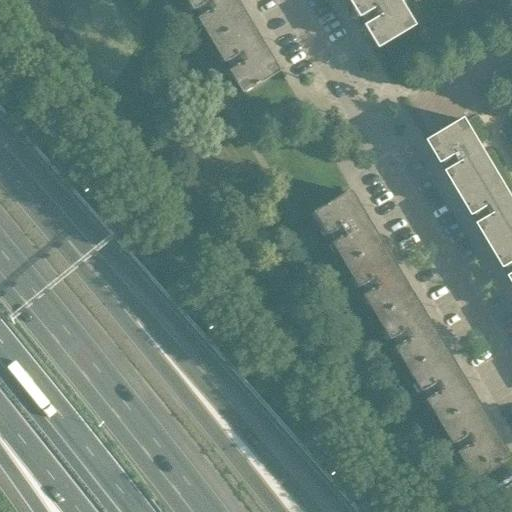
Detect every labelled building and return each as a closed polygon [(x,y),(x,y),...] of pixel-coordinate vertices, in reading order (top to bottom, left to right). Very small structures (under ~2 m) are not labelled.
[(245,22),(231,0),(186,0),(193,11),(194,11),(198,19),(211,42),(245,22)] [(411,29),(393,0),(348,0),(359,19),(360,18),(365,26),(364,26),(377,49),(411,29)] [(245,22),(211,42),(224,64),(225,63),(230,71),(229,71),(243,94),(276,74),(245,22)] [(433,141),(446,164),(447,164),(452,172),(451,172),(465,195),(499,175),(466,121),(433,141)] [(511,238),(511,197),(499,175),(465,195),(478,216),(483,224),(482,224),(496,247),(511,238)] [(313,213),(327,236),(327,235),(331,241),(332,243),(332,244),(346,267),(379,247),(346,193),(313,213)] [(511,238),(496,247),(509,269),(510,268),(511,272),(511,238)] [(410,299),(379,247),(346,267),(358,288),(359,287),(362,293),(364,295),(363,296),(377,319),(410,299)] [(410,299),(377,319),(390,340),(395,347),(394,348),(408,371),(441,351),(410,299)] [(441,351),(408,371),(421,392),(422,392),(425,397),(426,400),(440,424),(473,404),(441,351)] [(473,404),(440,424),(452,444),(453,444),(456,450),(458,452),(457,452),(473,479),(483,473),(485,475),(498,468),(496,465),(506,459),(473,404)]
